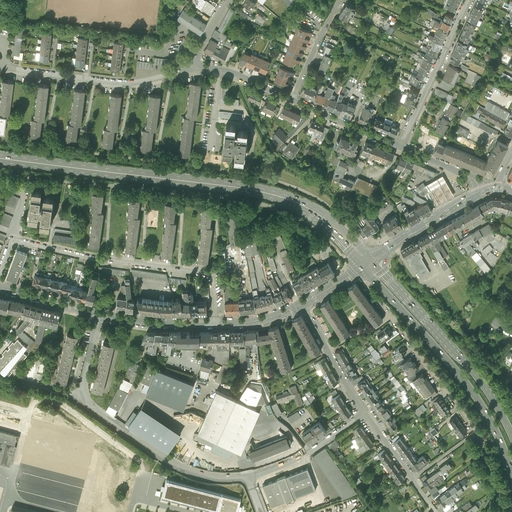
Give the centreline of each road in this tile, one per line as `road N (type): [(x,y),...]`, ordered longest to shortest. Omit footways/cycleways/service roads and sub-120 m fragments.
road 1 (residential): [(364,412),(283,466),(231,479),(194,474),(86,403),(82,389),(100,313)]
road 2 (primary): [(0,157),(261,191),(323,217)]
road 3 (residential): [(215,323),(206,273),(15,241),(0,274)]
road 4 (primary): [(362,266),(466,383),(511,473)]
road 5 (primary): [(511,435),(481,381),(382,271)]
road 6 (residential): [(192,69),(123,83),(2,68)]
road 7 (residential): [(400,147),(469,0)]
road 8 (residential): [(482,438),(389,316)]
road 9 (secondary): [(385,248),(494,184)]
road 10 (residential): [(364,412),(435,511)]
